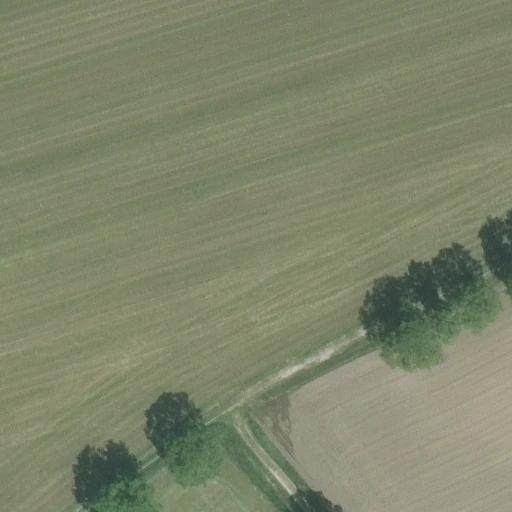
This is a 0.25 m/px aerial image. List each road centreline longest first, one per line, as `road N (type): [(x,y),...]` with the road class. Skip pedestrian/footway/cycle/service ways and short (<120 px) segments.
road 1 (track): [(511,267),(230,413)]
road 2 (track): [(230,413),(95,511)]
road 3 (track): [(230,413),(313,511)]
